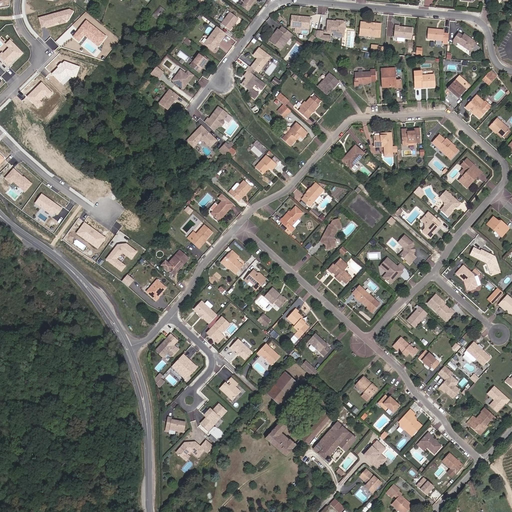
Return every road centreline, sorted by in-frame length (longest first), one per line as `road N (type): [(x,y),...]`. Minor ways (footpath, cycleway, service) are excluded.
road 1 (residential): [(494,194),(507,163),(450,111),(352,118),(289,188),(240,223)]
road 2 (residential): [(302,0),(474,15),(496,59),(511,71)]
road 3 (tertiary): [(0,212),(74,271),(130,349)]
road 4 (residential): [(369,339),(240,223)]
road 5 (residential): [(481,461),(369,339)]
road 6 (tertiary): [(130,349),(149,421),(151,511)]
road 7 (residential): [(194,106),(284,0)]
road 8 (residential): [(0,135),(101,218)]
road 9 (residential): [(0,98),(38,61),(17,0)]
